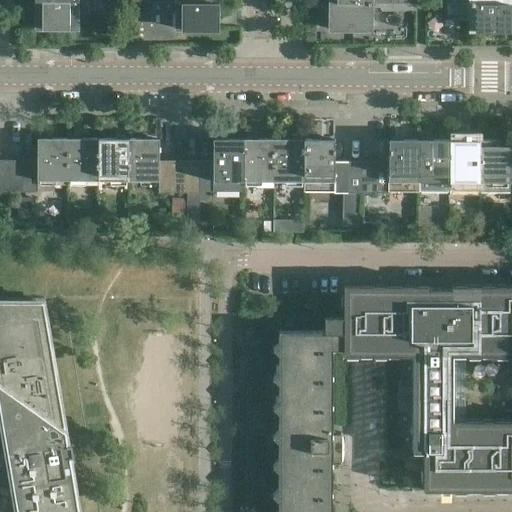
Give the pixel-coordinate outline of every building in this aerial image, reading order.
[(76,29),(76,12),(87,12),(87,10),(100,10),(100,2),(36,2),(36,29),(76,29)] [(216,29),(216,3),(152,3),(152,11),(165,11),(167,7),(176,7),(176,29),(216,29)] [(370,30),(370,8),(379,8),(381,11),(394,12),(394,4),(330,3),(330,30),(370,30)] [(510,31),(510,4),(446,4),(446,12),(459,12),(461,8),(470,8),(470,31),(510,31)] [(68,181),(68,139),(37,138),(37,160),(37,180),(68,181)] [(98,181),(98,139),(68,139),(68,181),(98,181)] [(128,181),(128,139),(98,139),(98,181),(128,181)] [(158,161),(158,139),(128,139),(128,181),(158,181),(158,161)] [(243,181),(243,139),(213,139),(213,161),(212,181),(243,181)] [(273,181),(273,139),(243,139),(243,181),(273,181)] [(303,182),(303,140),(273,139),(273,181),(303,182)] [(334,162),(334,140),(303,140),(303,182),(334,182),(334,162)] [(419,182),(419,140),(388,140),(388,162),(388,182),(419,182)] [(449,182),(449,140),(419,140),(419,182),(449,182)] [(479,182),(479,140),(449,140),(449,182),(479,182)] [(510,170),(510,141),(479,140),(479,182),(509,182),(509,181),(511,180),(511,170),(510,170)] [(0,192),(10,192),(10,160),(0,160),(0,192)] [(23,192),(23,160),(10,160),(10,192),(23,192)] [(37,180),(37,160),(23,160),(23,192),(37,192),(37,180)] [(172,193),(172,161),(158,161),(158,181),(158,193),(172,193)] [(185,193),(185,161),(172,161),(172,193),(185,193)] [(198,193),(199,161),(185,161),(185,193),(198,193)] [(212,181),(213,161),(199,161),(198,193),(212,193),(212,181)] [(348,194),(348,162),(334,162),(334,182),(334,194),(348,194)] [(361,194),(361,162),(348,162),(348,194),(361,194)] [(374,194),(374,162),(361,162),(361,194),(374,194)] [(388,182),(388,162),(374,162),(374,194),(388,194),(388,182)] [(511,489),(511,420),(452,420),(452,355),(511,355),(511,285),(450,285),(450,289),(429,289),(429,285),(343,285),(343,316),(324,317),(324,331),(329,331),(329,328),(331,328),(331,332),(340,332),(340,328),(342,328),(342,331),(342,349),(343,349),(342,355),(412,355),(411,452),(422,452),(422,490),(511,489)] [(67,443),(42,301),(0,300),(0,416),(6,453),(3,454),(5,466),(18,464),(20,477),(10,477),(16,511),(78,511),(72,478),(68,478),(64,456),(72,455),(70,442),(67,443)] [(332,360),(332,356),(332,353),(331,349),(342,349),(342,331),(342,328),(340,328),(340,332),(331,332),(331,328),(329,328),(329,331),(324,331),(278,331),(278,343),(272,349),(278,355),(278,372),(272,378),(278,384),(278,401),(272,407),(278,414),(278,430),(272,436),(278,443),(278,460),(272,466),(278,472),(277,489),(271,495),(277,501),(277,511),(331,511),(331,507),(331,504),(331,500),(330,495),(330,491),(331,486),(331,484),(331,480),(331,475),(331,473),(331,470),(331,466),(331,462),(341,462),(341,436),(331,436),(331,432),(331,426),(332,421),(332,417),(332,414),(331,412),(331,407),(331,403),(331,399),(332,392),(332,390),(332,385),(331,378),(331,374),(332,369),(332,365),(332,360)]
